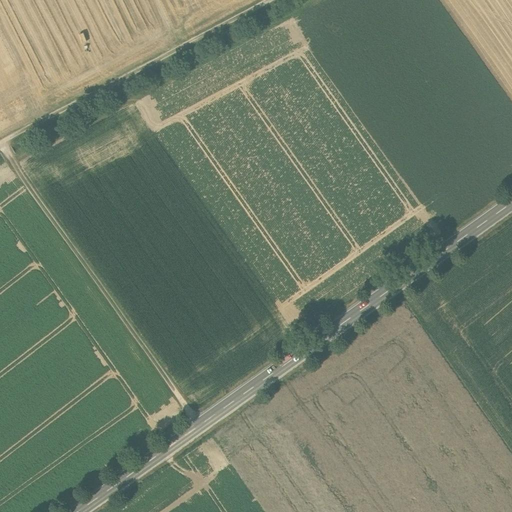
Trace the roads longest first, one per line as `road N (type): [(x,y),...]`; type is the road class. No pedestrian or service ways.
road 1 (secondary): [(511,203),(79,511)]
road 2 (track): [(0,145),(198,427)]
road 3 (track): [(0,145),(271,0)]
